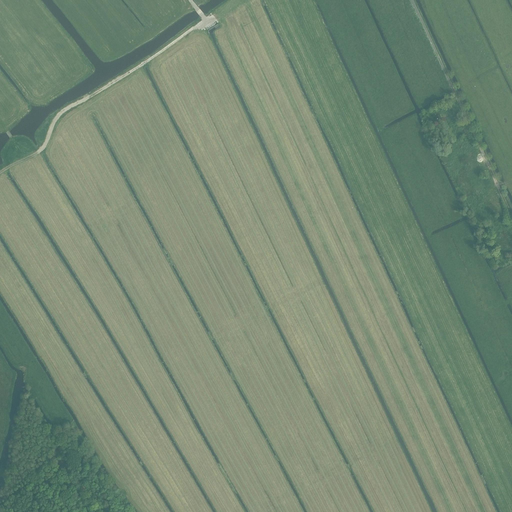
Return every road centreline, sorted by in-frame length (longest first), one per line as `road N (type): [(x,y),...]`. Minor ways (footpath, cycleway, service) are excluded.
road 1 (track): [(189,0),(205,20),(60,114),(37,146),(0,170)]
road 2 (track): [(497,185),(411,0)]
